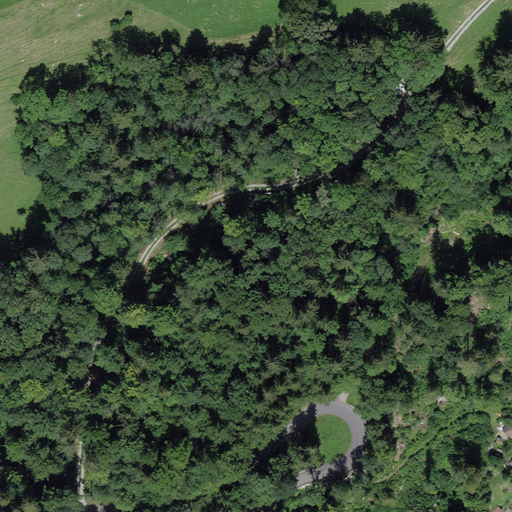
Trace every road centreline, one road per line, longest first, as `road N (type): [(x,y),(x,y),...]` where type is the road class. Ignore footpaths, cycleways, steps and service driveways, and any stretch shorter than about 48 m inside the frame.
road 1 (track): [(490,0),(388,127),(338,168),(292,184),(226,191),(154,242),(91,358),(78,511)]
road 2 (residential): [(109,511),(232,479),(327,407),(354,421),(356,455),(292,483),(262,511)]
